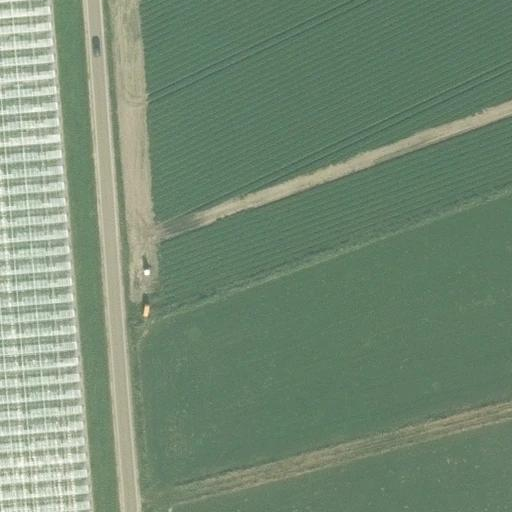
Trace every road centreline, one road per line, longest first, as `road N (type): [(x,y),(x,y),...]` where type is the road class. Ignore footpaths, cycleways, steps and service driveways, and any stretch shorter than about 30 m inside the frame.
road 1 (unclassified): [(129,511),(89,0)]
road 2 (track): [(511,408),(292,470),(129,502)]
